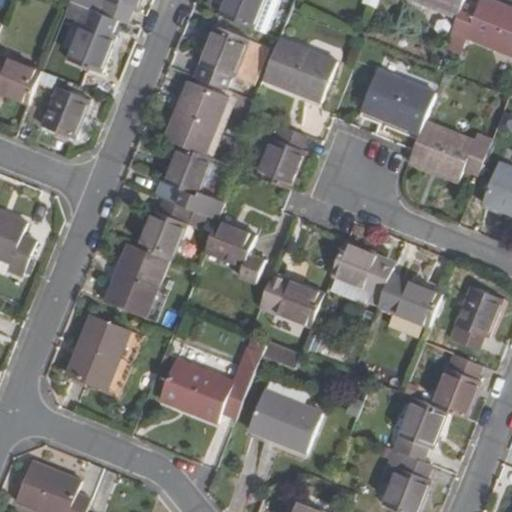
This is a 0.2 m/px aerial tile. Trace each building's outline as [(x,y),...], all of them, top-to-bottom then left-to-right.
[(145,0),(106,0),(106,1),(104,0),(74,0),(73,3),(92,11),(101,14),(119,22),(129,26),(134,12),(139,14),(145,0)] [(266,0),(219,0),(214,13),(255,29),(266,0)] [(412,0),(459,18),(465,4),(466,0),(395,0),(399,1),(399,0),(412,0)] [(465,4),(459,18),(444,53),(460,60),(468,40),(511,56),(511,10),(486,0),(481,0),(479,10),(465,4)] [(119,22),(101,14),(92,11),(71,63),(104,76),(119,38),(114,36),(119,22)] [(270,50),(219,28),(199,79),(229,91),(233,78),(256,86),(270,50)] [(325,104),(341,63),(282,40),(266,80),(325,104)] [(0,55),(0,94),(31,107),(46,73),(0,55)] [(421,136),(426,124),(438,94),(380,71),(364,112),(421,136)] [(232,100),(192,84),(169,141),(184,147),(209,157),(232,100)] [(79,141),(94,103),(63,90),(48,129),(79,141)] [(421,136),(414,152),(410,164),(460,184),(465,172),(479,178),(493,143),(479,137),(476,144),(426,124),(421,136)] [(309,138),(280,126),(259,177),(292,191),(308,153),(303,151),(309,138)] [(167,199),(194,211),(215,160),(209,157),(184,147),(168,184),(164,183),(159,196),(167,199)] [(511,168),(502,165),(485,204),(511,215),(511,168)] [(171,261),(173,262),(194,211),(167,199),(162,214),(157,211),(142,250),(171,261)] [(24,239),(30,224),(0,212),(0,258),(14,264),(10,273),(25,279),(38,245),(24,239)] [(246,268),(259,237),(220,221),(208,252),(246,268)] [(385,259),(347,244),(334,277),(371,292),(375,294),(371,303),(381,307),(384,298),(393,274),(395,269),(382,264),(385,259)] [(171,261),(142,250),(131,245),(109,303),(148,319),(171,261)] [(14,264),(0,258),(0,275),(8,279),(10,273),(14,264)] [(384,298),(381,307),(395,313),(409,280),(393,274),(384,298)] [(334,277),(329,288),(366,303),(371,292),(334,277)] [(395,313),(432,328),(446,295),(409,280),(395,313)] [(286,287),(272,281),(262,307),(313,327),(325,297),(302,288),(300,292),(286,287)] [(286,287),(300,292),(302,288),(288,282),(286,287)] [(490,340),(505,301),(474,288),(453,340),(480,352),(486,339),(490,340)] [(143,338),(93,318),(70,375),(121,395),(143,338)] [(265,325),(256,322),(252,333),(255,334),(260,336),(265,325)] [(311,350),(353,369),(361,353),(319,333),(311,350)] [(260,336),(255,334),(249,350),(264,355),(270,340),(260,336)] [(270,340),(264,355),(297,368),(303,353),(270,340)] [(223,414),(238,420),(264,355),(249,350),(242,369),(236,384),(178,362),(162,402),(220,424),(223,414)] [(484,382),(480,380),(484,368),(455,356),(435,406),(450,412),(468,420),(484,382)] [(310,453),(325,414),(267,390),(251,430),(310,453)] [(450,412),(435,406),(418,399),(396,452),(424,464),(430,449),(434,451),(450,412)] [(433,467),(424,464),(396,452),(390,466),(400,471),(384,507),(397,511),(420,511),(432,484),(427,481),(433,467)] [(89,511),(94,501),(79,496),(83,483),(33,464),(18,502),(41,511),(89,511)] [(323,511),(294,500),(288,511),(323,511)]
